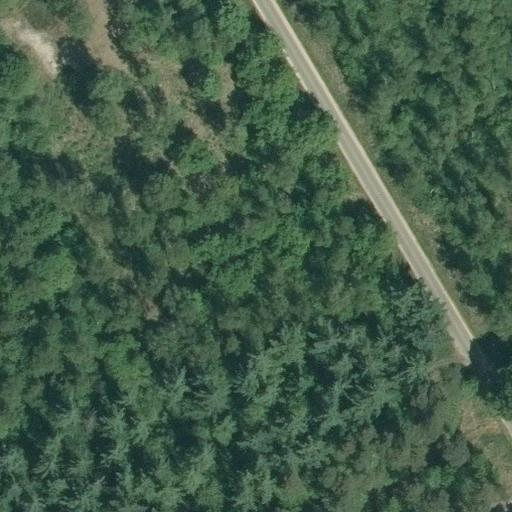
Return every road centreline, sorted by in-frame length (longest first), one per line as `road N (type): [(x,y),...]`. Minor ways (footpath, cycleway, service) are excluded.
road 1 (unclassified): [(262,0),(511,420)]
road 2 (track): [(245,511),(468,346)]
